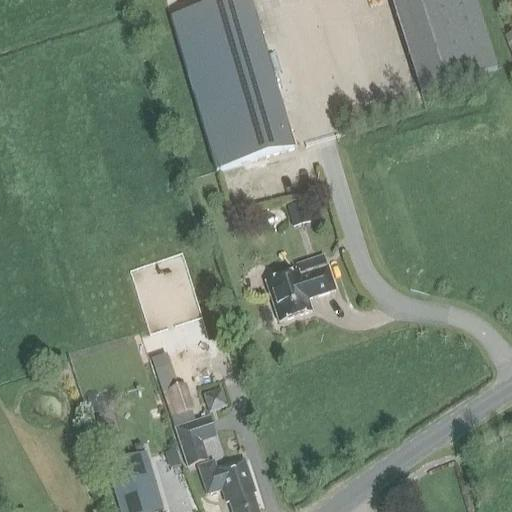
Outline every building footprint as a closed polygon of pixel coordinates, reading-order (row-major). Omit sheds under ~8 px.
[(238,0),(170,20),(215,175),(293,152),(247,0),(238,0)] [(476,0),(391,0),(418,92),(496,70),(476,0)] [(511,34),(503,38),(511,60),(511,34)] [(264,285),(277,325),(310,315),(306,303),(334,294),(326,270),(298,279),(296,275),(264,285)] [(168,392),(168,394),(162,396),(173,431),(186,470),(208,463),(202,445),(215,441),(208,419),(194,424),(191,414),(193,414),(185,387),(168,392)] [(211,413),(229,408),(224,389),(206,394),(211,413)] [(225,496),(230,511),(256,511),(251,498),(254,497),(243,462),(215,471),(213,464),(197,470),(206,497),(220,493),(222,497),(225,496)] [(162,511),(150,467),(130,473),(136,495),(123,499),(126,511),(162,511)]
